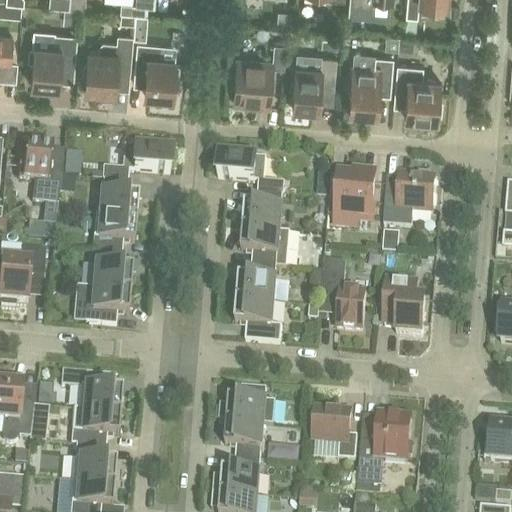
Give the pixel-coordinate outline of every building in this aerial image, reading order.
[(407,0),(406,17),(418,18),(419,3),(447,6),(447,0),(407,0)] [(120,14),(121,14),(131,15),(132,5),(121,4),(120,14)] [(11,5),(10,18),(20,19),(21,6),(11,5)] [(349,5),(348,16),(364,18),(365,7),(349,5)] [(65,9),(63,23),(78,25),(80,11),(65,9)] [(135,15),(131,15),(121,14),(120,24),(134,25),(135,15)] [(134,31),(134,39),(146,40),(146,32),(134,31)] [(342,34),(329,33),(328,49),(341,51),(342,34)] [(61,65),(75,66),(77,36),(53,34),(52,48),(34,46),(34,49),(29,49),(28,62),(33,63),(31,86),(59,88),(61,65)] [(0,61),(11,62),(13,38),(0,36),(0,61)] [(116,71),(130,72),(133,37),(118,36),(117,44),(103,43),(100,45),(100,52),(88,51),(87,63),(83,66),(83,75),(86,78),(84,91),(115,93),(116,71)] [(385,49),(398,50),(399,37),(386,37),(385,49)] [(400,38),(399,51),(413,52),(413,39),(400,38)] [(147,68),(145,87),(144,96),(172,98),(173,82),(178,83),(180,64),(175,64),(175,60),(160,59),(161,45),(137,43),(135,67),(147,68)] [(237,59),(237,61),(233,104),(269,107),(272,68),(284,69),(286,45),(274,44),(272,63),(237,59)] [(377,115),(378,95),(379,88),(391,89),(393,58),(375,57),(374,69),(353,67),(349,113),(377,115)] [(319,111),(319,105),(321,89),(335,90),(337,59),(322,58),(321,69),(296,67),(292,109),(319,111)] [(407,90),(405,108),(405,118),(436,121),(437,115),(441,115),(442,102),(438,102),(440,81),(422,79),(423,67),(397,65),(395,89),(407,90)] [(50,169),(52,151),(53,147),(52,147),(27,144),(24,162),(21,161),(20,161),(18,181),(19,181),(19,180),(34,182),(32,203),(57,206),(62,171),(50,169)] [(103,169),(102,181),(128,183),(129,171),(133,172),(133,173),(170,176),(172,151),(167,151),(167,147),(168,147),(168,146),(152,144),(152,146),(153,146),(153,150),(124,147),(122,170),(103,169)] [(239,153),(240,153),(240,152),(224,150),(224,152),(225,152),(225,156),(220,155),(218,180),(258,183),(258,194),(284,196),(285,184),(263,182),(265,159),(239,157),(239,153)] [(348,158),(347,158),(345,176),(332,175),(334,156),(333,156),(330,190),(330,199),(327,230),(341,231),(341,230),(328,229),(330,214),(336,215),(335,226),(356,228),(357,217),(369,218),(370,205),(373,206),(375,174),(354,172),(354,177),(346,176),(348,158)] [(398,198),(386,197),(384,227),(412,229),(414,213),(433,214),(435,179),(431,178),(431,175),(419,175),(419,177),(400,176),(398,198)] [(127,196),(128,183),(102,181),(102,182),(103,182),(100,217),(95,216),(95,217),(137,221),(139,197),(127,196)] [(511,184),(508,184),(506,217),(511,217),(511,235),(504,235),(503,250),(511,250),(511,184)] [(322,189),(317,192),(317,198),(330,199),(330,190),(322,189)] [(245,206),(243,229),(280,232),(283,197),(284,197),(284,196),(258,194),(256,207),(245,206)] [(134,244),(137,221),(95,217),(92,253),(122,255),(123,243),(134,244)] [(241,253),(247,253),(253,254),(252,266),(277,268),(280,232),(243,229),(241,253)] [(29,280),(43,282),(46,252),(21,250),(20,262),(3,260),(0,294),(0,301),(1,302),(1,307),(15,308),(16,303),(27,304),(29,280)] [(132,269),(127,268),(121,268),(122,255),(92,253),(97,254),(94,289),(130,292),(132,269)] [(338,309),(337,318),(336,330),(344,330),(344,331),(354,332),(354,331),(362,332),(366,294),(358,293),(358,292),(348,291),(348,292),(344,292),(346,264),(324,262),(320,307),(338,309)] [(239,278),(237,301),(274,304),(277,268),(252,266),(250,279),(239,278)] [(310,279),(310,289),(321,290),(323,273),(315,273),(314,279),(310,279)] [(383,325),(397,326),(396,335),(422,337),(425,300),(416,299),(417,283),(386,281),(383,325)] [(130,292),(94,289),(80,288),(79,300),(87,301),(85,325),(116,327),(117,315),(129,316),(130,292)] [(235,325),(241,325),(247,326),(245,343),(280,346),(282,327),(272,326),(274,304),(237,301),(235,325)] [(501,344),(511,345),(511,308),(504,308),(499,308),(499,306),(498,306),(495,337),(496,337),(497,336),(501,337),(501,344)] [(308,320),(318,321),(320,308),(310,307),(308,320)] [(122,391),(117,390),(111,390),(112,377),(62,373),(60,388),(81,389),(79,411),(120,414),(122,391)] [(0,435),(2,436),(3,440),(6,443),(10,444),(13,444),(17,441),(18,438),(26,438),(30,439),(33,409),(20,408),(22,390),(22,387),(22,386),(19,386),(13,385),(0,384),(0,435)] [(229,400),(227,423),(264,426),(267,390),(241,388),(240,400),(229,400)] [(30,439),(29,442),(45,443),(48,409),(33,407),(33,409),(30,439)] [(118,438),(120,414),(79,411),(84,412),(81,447),(76,446),(76,447),(106,449),(107,437),(118,438)] [(351,414),(315,411),(313,443),(339,445),(338,460),(355,462),(357,438),(349,437),(351,414)] [(379,416),(379,418),(377,439),(361,438),(356,494),(380,496),(380,488),(381,488),(384,461),(407,463),(408,458),(412,458),(413,446),(409,446),(411,419),(407,419),(408,415),(396,414),(396,418),(379,416)] [(264,426),(227,423),(225,447),(236,448),(235,460),(261,462),(264,426)] [(511,427),(494,426),(493,433),(488,433),(488,432),(487,432),(484,463),(486,463),(486,461),(491,462),(511,463),(511,427)] [(106,449),(76,447),(73,482),(114,486),(116,462),(105,461),(106,449)] [(223,471),(221,495),(258,498),(261,462),(235,460),(234,472),(223,471)] [(22,510),(25,480),(0,477),(0,511),(9,511),(10,509),(22,510)] [(114,486),(73,482),(70,511),(100,511),(101,508),(112,509),(114,486)] [(511,494),(497,493),(496,503),(511,505),(511,494)] [(256,511),(258,498),(221,495),(219,511),(256,511)] [(357,497),(357,502),(359,506),(364,506),(368,503),(368,499),(365,495),(360,495),(357,497)]
